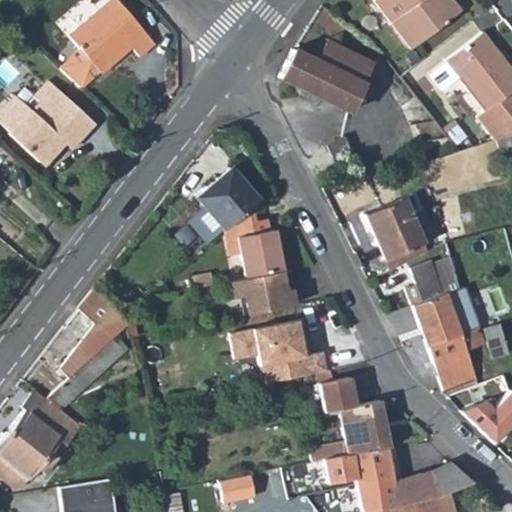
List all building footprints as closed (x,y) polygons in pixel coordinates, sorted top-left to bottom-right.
[(56,68),(77,87),(94,73),(96,75),(125,49),(134,59),(149,46),(111,0),(109,0),(64,39),(75,51),(56,68)] [(450,0),(369,0),(407,49),(458,10),(450,0)] [(511,77),(478,33),(442,60),(443,62),(426,75),(438,90),(455,78),(481,111),(472,118),(489,142),(493,141),(511,135),(511,102),(506,94),(511,88),(511,77)] [(325,39),(314,60),(362,83),(373,63),(325,39)] [(291,49),(278,78),(347,112),(362,83),(314,60),(291,49)] [(69,150),(93,124),(45,83),(30,100),(36,105),(45,113),(39,119),(30,111),(16,98),(0,115),(0,124),(12,136),(10,138),(38,163),(59,141),(63,145),(69,150)] [(36,105),(30,111),(39,119),(45,113),(36,105)] [(511,135),(493,141),(498,156),(511,152),(511,135)] [(333,162),(348,155),(339,139),(325,146),(333,162)] [(43,167),(63,145),(59,141),(38,163),(43,167)] [(195,197),(224,229),(231,223),(249,207),(257,199),(228,168),(195,197)] [(413,194),(401,200),(409,218),(421,213),(413,194)] [(383,260),(389,272),(424,253),(409,218),(401,200),(362,216),(381,260),(383,260)] [(231,223),(224,229),(221,232),(226,258),(238,255),(243,279),(274,272),(280,271),(271,231),(267,232),(265,219),(252,222),(249,207),(231,223)] [(402,288),(409,303),(456,287),(452,273),(435,280),(427,261),(407,268),(413,283),(402,288)] [(243,279),(230,282),(233,298),(243,296),(247,315),(292,306),(288,289),(278,291),(274,272),(243,279)] [(212,285),(209,274),(190,277),(193,289),(212,285)] [(59,369),(67,378),(110,338),(125,325),(122,318),(113,308),(93,287),(75,309),(99,334),(59,369)] [(478,342),(456,287),(409,303),(441,390),(473,379),(463,348),(478,342)] [(135,290),(120,302),(129,312),(144,300),(135,290)] [(120,302),(113,308),(122,318),(129,312),(120,302)] [(300,320),(227,335),(232,361),(255,356),(261,385),(262,385),(324,372),(320,353),(307,355),(302,356),(299,343),(305,342),(300,320)] [(497,323),(482,328),(490,357),(506,353),(497,323)] [(115,343),(110,338),(67,378),(44,398),(32,390),(19,406),(24,410),(0,440),(0,477),(13,487),(19,486),(23,481),(27,479),(36,468),(49,452),(58,441),(63,444),(78,426),(53,405),(61,401),(76,392),(107,365),(125,348),(118,341),(115,343)] [(299,343),(302,356),(307,355),(305,342),(299,343)] [(322,445),(326,458),(382,448),(386,447),(375,400),(350,406),(344,379),(314,385),(320,414),(337,411),(343,441),(322,445)] [(511,389),(510,388),(492,406),(485,400),(484,384),(447,398),(458,410),(494,442),(511,420),(511,389)] [(358,507),(359,510),(395,502),(391,482),(382,448),(326,458),(320,459),(326,484),(351,478),(357,497),(347,499),(349,509),(358,507)] [(55,457),(49,452),(36,468),(41,473),(55,457)] [(437,499),(462,487),(468,482),(446,462),(429,470),(437,499)] [(467,500),(462,487),(437,499),(429,470),(391,482),(395,502),(359,510),(359,511),(453,511),(452,506),(467,500)] [(113,511),(107,477),(56,485),(60,511),(113,511)] [(220,483),(223,503),(254,497),(251,477),(220,483)] [(150,498),(152,511),(164,511),(163,496),(150,498)]
